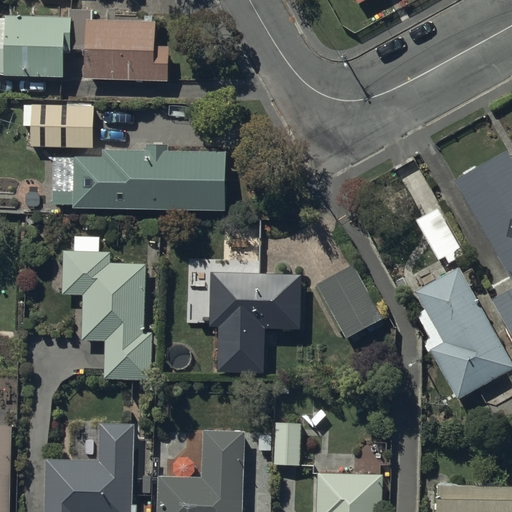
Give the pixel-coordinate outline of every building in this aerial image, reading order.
[(70,17),(7,15),(7,49),(0,49),(0,75),(6,77),(65,79),(66,54),(72,54),(72,50),(86,50),(86,80),(170,82),(170,47),(156,47),(157,22),(93,20),(94,10),(70,10),(70,17)] [(67,106),(25,106),(25,127),(32,127),(33,148),(96,148),(96,107),(93,107),(93,103),(67,103),(67,106)] [(106,158),(76,157),(76,165),(54,165),(54,205),(75,206),(75,209),(226,211),(227,153),(169,152),(169,146),(148,146),(148,152),(106,152),(106,158)] [(511,160),(509,154),(457,182),(510,281),(511,279),(511,160)] [(465,255),(439,208),(418,220),(439,259),(448,254),(453,262),(465,255)] [(101,237),(76,237),(76,251),(64,251),(64,296),(83,296),(83,341),(106,341),(106,380),(153,380),(153,332),(142,332),(142,328),(147,328),(147,264),(112,264),(112,252),(101,252),(101,237)] [(382,319),(353,265),(316,285),(346,339),(382,319)] [(301,275),(212,273),(211,328),(221,328),(220,373),(266,373),(267,329),(300,330),(301,275)] [(511,368),(511,367),(460,274),(422,295),(450,345),(435,353),(459,398),(511,368)] [(511,292),(497,300),(511,326),(511,292)] [(0,511),(13,511),(15,407),(0,406),(0,511)] [(101,460),(47,460),(46,460),(45,511),(135,511),(135,424),(101,424),(101,460)] [(303,424),(277,424),(276,466),(302,467),(303,424)] [(242,511),(244,432),(204,431),(203,477),(159,476),(157,511),(242,511)] [(380,511),(381,474),(316,473),(315,511),(380,511)] [(511,511),(511,487),(437,487),(437,494),(435,494),(435,511),(511,511)]
